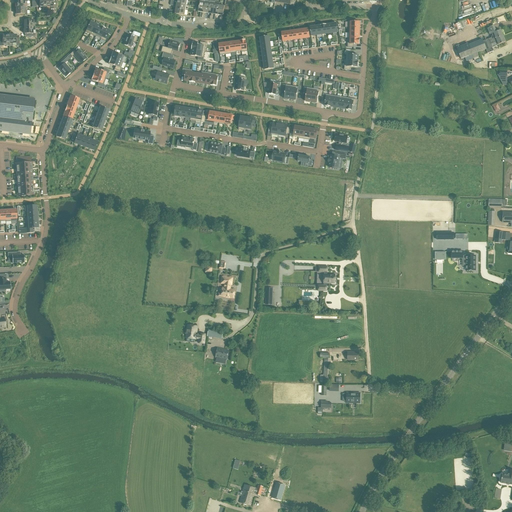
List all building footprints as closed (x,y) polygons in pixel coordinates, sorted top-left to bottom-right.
[(43,7),(43,9),(43,11),(46,11),(46,9),(46,0),(36,0),(36,6),(40,6),(40,7),(43,7)] [(52,0),(46,0),(46,9),(56,9),(56,1),(53,1),(52,0)] [(27,17),(27,8),(16,8),(16,14),(15,14),(15,17),(23,17),(27,17)] [(24,27),(35,27),(35,24),(33,24),(33,21),(31,21),(31,17),(27,17),(23,17),(23,21),(24,21),(24,27)] [(90,22),(85,32),(90,35),(95,24),(90,22)] [(95,24),(90,35),(95,37),(100,26),(100,27),(95,24)] [(100,26),(95,37),(96,36),(100,38),(100,39),(105,29),(103,28),(103,27),(103,28),(100,26)] [(456,48),(459,54),(503,36),(500,30),(495,32),(493,26),(487,28),(490,34),(492,33),(493,35),(492,35),(492,36),(491,36),(491,37),(491,38),(483,41),(482,39),(468,45),(468,44),(456,48)] [(27,37),(35,37),(35,34),(33,34),(33,31),(35,31),(35,27),(24,27),(24,34),(27,34),(27,37)] [(105,29),(100,39),(105,41),(110,31),(105,29),(105,28),(105,29)] [(3,34),(0,34),(0,45),(3,46),(3,44),(6,44),(6,46),(10,46),(10,35),(3,35),(3,34)] [(16,35),(10,35),(10,46),(13,46),(13,44),(16,44),(16,46),(19,46),(19,38),(16,38),(16,35)] [(123,44),(123,45),(131,47),(133,42),(136,43),(138,37),(135,36),(134,37),(127,35),(123,44)] [(503,36),(459,54),(461,59),(462,63),(474,59),(481,56),(479,52),(486,49),(488,53),(493,51),(491,44),(495,42),(497,45),(505,42),(503,36)] [(348,38),(348,47),(354,47),(354,44),(359,44),(359,42),(359,38),(348,38)] [(163,46),(161,52),(163,52),(171,55),(173,50),(178,51),(180,44),(170,41),(168,48),(163,46)] [(192,44),(191,50),(192,50),(205,52),(206,43),(200,42),(200,45),(193,43),(193,44),(192,44)] [(74,50),(70,54),(72,57),(74,55),(81,63),(86,58),(79,50),(76,53),(74,50)] [(192,50),(191,56),(198,57),(197,60),(203,61),(205,52),(192,50)] [(345,60),(358,61),(358,55),(351,55),(351,52),(345,51),(345,55),(346,55),(346,60),(345,60)] [(110,58),(123,62),(121,62),(123,56),(113,52),(111,58),(110,58)] [(163,52),(162,58),(165,58),(163,65),(173,68),(175,61),(172,60),(174,55),(171,55),(163,52)] [(110,58),(108,63),(109,63),(108,64),(115,66),(114,69),(120,71),(121,68),(123,62),(110,58)] [(62,65),(59,68),(66,76),(72,71),(65,63),(66,62),(64,59),(60,63),(62,65)] [(345,60),(344,70),(350,70),(350,67),(358,67),(358,61),(345,60)] [(93,74),(106,79),(104,78),(106,73),(108,73),(109,70),(104,68),(103,71),(96,68),(96,69),(93,74)] [(183,69),(182,75),(185,75),(184,80),(190,81),(191,70),(183,69)] [(158,72),(155,81),(159,82),(161,82),(161,83),(161,82),(165,83),(166,84),(167,81),(167,82),(168,79),(169,75),(166,74),(158,72)] [(91,80),(98,83),(97,85),(103,88),(104,85),(103,84),(106,79),(93,74),(91,79),(91,80)] [(213,74),(211,85),(214,86),(214,85),(217,86),(218,80),(221,81),(221,75),(213,74)] [(236,76),(235,82),(238,83),(237,90),(244,91),(245,87),(247,87),(248,81),(246,81),(246,78),(236,76)] [(268,83),(267,89),(269,90),(269,94),(275,95),(277,88),(280,88),(281,82),(277,82),(278,81),(271,80),(270,83),(270,84),(268,83)] [(283,84),(282,90),(285,91),(284,98),(285,98),(285,99),(289,100),(289,99),(290,99),(292,86),(283,84)] [(292,86),(290,99),(291,99),(291,100),(294,101),(294,100),(296,100),(297,93),(300,93),(301,87),(292,86)] [(304,87),(303,93),(306,94),(305,101),(306,101),(306,102),(310,102),(311,102),(313,89),(304,87)] [(313,89),(311,102),(312,102),(312,103),(316,103),(317,103),(318,96),(321,96),(322,90),(313,89)] [(323,94),(322,100),(325,100),(324,106),(327,106),(330,107),(332,95),(323,94)] [(0,95),(0,130),(30,134),(34,100),(0,95)] [(71,96),(69,101),(77,104),(79,99),(71,96)] [(348,98),(346,110),(349,110),(352,110),(353,105),(356,105),(357,100),(348,98)] [(135,99),(130,112),(139,115),(141,110),(144,111),(145,108),(141,106),(142,102),(135,99)] [(67,106),(75,109),(77,104),(69,101),(67,106)] [(150,102),(148,114),(156,115),(158,103),(150,102)] [(67,106),(65,111),(74,114),(75,109),(67,106)] [(173,106),(173,111),(175,111),(174,116),(180,117),(181,107),(173,106)] [(100,107),(98,112),(107,115),(109,110),(100,107)] [(197,110),(196,121),(201,122),(204,123),(204,122),(205,116),(205,111),(203,111),(197,110)] [(65,111),(63,116),(72,119),(74,114),(65,111)] [(205,116),(204,122),(214,124),(214,122),(216,112),(210,112),(207,111),(207,116),(206,115),(205,116)] [(98,112),(97,117),(105,120),(107,115),(98,112)] [(226,114),(225,123),(230,124),(231,120),(233,120),(234,115),(232,115),(226,114)] [(64,117),(62,121),(70,124),(72,119),(63,116),(64,117)] [(238,116),(237,121),(240,121),(238,130),(245,131),(245,130),(245,129),(247,117),(241,116),(238,116)] [(97,117),(95,122),(103,125),(105,120),(97,117)] [(247,117),(245,129),(245,130),(251,130),(252,123),(254,124),(255,119),(253,118),(247,117)] [(62,121),(60,127),(68,130),(70,124),(62,121)] [(93,127),(101,130),(103,125),(95,122),(93,127)] [(269,125),(268,131),(271,132),(271,135),(278,136),(280,124),(273,122),(272,126),(269,125)] [(280,124),(278,136),(278,135),(285,136),(286,133),(289,134),(290,128),(287,127),(287,125),(280,124)] [(292,125),(291,131),(294,131),(293,137),(298,138),(300,127),(292,125)] [(60,127),(58,132),(66,135),(68,130),(60,127)] [(135,129),(134,138),(135,138),(137,138),(137,139),(137,138),(144,139),(144,140),(145,140),(145,139),(147,140),(148,140),(148,143),(153,144),(154,136),(149,135),(149,132),(144,131),(144,130),(143,130),(143,131),(141,130),(135,129)] [(311,129),(309,140),(310,139),(315,140),(316,135),(318,135),(319,130),(311,129)] [(56,136),(56,137),(64,140),(65,140),(64,140),(66,135),(58,132),(56,136)] [(77,134),(74,143),(79,145),(82,136),(77,135),(77,134)] [(336,134),(335,141),(341,142),(340,145),(336,145),(335,150),(348,152),(349,147),(345,146),(346,143),(347,136),(336,134)] [(82,136),(79,145),(84,147),(87,138),(82,136)] [(183,138),(181,145),(185,146),(185,147),(192,149),(192,150),(197,150),(198,144),(194,143),(195,139),(187,137),(187,138),(183,138)] [(87,138),(84,147),(89,148),(92,140),(87,138)] [(92,140),(89,148),(94,150),(95,151),(97,143),(98,142),(97,142),(92,140)] [(209,142),(207,152),(221,154),(220,154),(224,155),(226,148),(222,148),(223,144),(209,142)] [(239,147),(237,155),(243,156),(242,157),(249,158),(249,157),(254,158),(255,152),(250,151),(250,150),(247,150),(247,149),(244,148),(239,147)] [(274,152),(273,160),(283,162),(283,164),(288,164),(289,158),(284,157),(285,154),(281,153),(281,152),(277,152),(274,152)] [(330,156),(328,167),(337,168),(341,169),(343,158),(345,159),(346,154),(335,152),(334,157),(330,156)] [(299,155),(298,161),(308,163),(308,166),(311,166),(312,160),(309,160),(310,157),(299,155)] [(511,212),(503,212),(503,223),(510,223),(510,227),(511,226),(511,212)] [(436,225),(446,225),(446,217),(436,217),(436,225)] [(26,228),(19,229),(19,232),(19,233),(35,232),(34,228),(38,228),(37,222),(26,223),(26,228)] [(452,231),(451,245),(473,245),(473,232),(452,231)] [(486,231),(483,248),(492,250),(495,233),(486,231)] [(496,231),(495,239),(509,240),(508,243),(510,243),(509,252),(509,253),(511,253),(511,239),(511,240),(511,234),(503,233),(503,232),(496,231)] [(499,260),(508,260),(508,247),(499,247),(499,260)] [(451,251),(451,258),(462,258),(462,265),(465,265),(465,270),(475,270),(475,256),(472,256),(472,255),(469,255),(469,256),(465,256),(463,256),(463,251),(451,251)] [(9,261),(1,262),(1,265),(5,265),(5,272),(6,272),(6,273),(9,273),(9,271),(13,271),(13,273),(16,272),(16,271),(16,264),(9,264),(9,261)] [(327,283),(335,283),(335,274),(327,274),(327,273),(328,273),(328,266),(318,265),(318,272),(324,273),(324,274),(324,285),(318,285),(318,290),(327,291),(327,283)] [(6,274),(0,274),(0,290),(6,290),(6,289),(10,289),(10,288),(11,288),(11,284),(10,284),(10,282),(6,282),(6,279),(6,274)] [(232,278),(224,277),(223,282),(225,282),(224,288),(223,288),(222,294),(226,295),(226,297),(229,297),(234,297),(235,290),(229,289),(229,284),(231,284),(232,278)] [(186,333),(187,333),(186,337),(195,339),(195,338),(199,339),(199,343),(204,343),(205,335),(200,334),(200,335),(196,334),(197,327),(188,325),(187,330),(186,329),(186,333)] [(223,332),(208,330),(207,337),(222,339),(223,332)] [(227,360),(229,351),(218,348),(216,357),(220,358),(219,361),(226,362),(226,360),(227,360)] [(348,360),(357,360),(357,352),(348,352),(348,360)] [(328,383),(329,353),(320,353),(320,358),(324,358),(323,382),(328,383)] [(343,394),(343,402),(346,402),(346,403),(349,403),(359,403),(360,395),(360,393),(346,392),(346,394),(343,394)] [(501,474),(500,478),(501,478),(501,483),(511,484),(511,470),(509,470),(508,475),(502,474),(502,475),(501,474)] [(244,484),(239,502),(251,506),(256,490),(257,491),(257,489),(250,486),(244,484)] [(284,486),(275,484),(271,498),(279,501),(284,486)] [(259,485),(258,485),(257,489),(257,491),(256,494),(260,496),(261,492),(263,492),(264,490),(262,489),(263,487),(259,485)]
